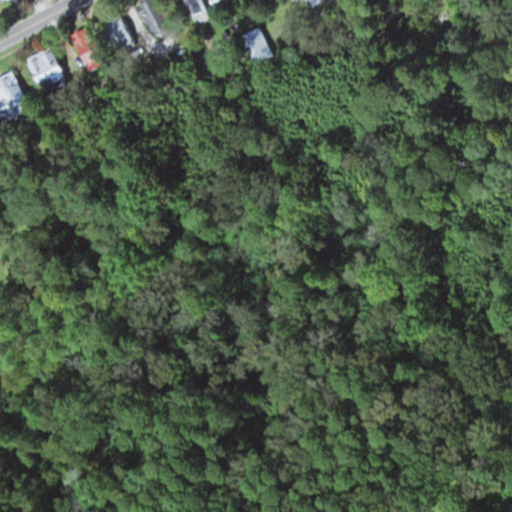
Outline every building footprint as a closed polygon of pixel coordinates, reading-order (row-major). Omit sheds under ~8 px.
[(185,0),(193,22),(208,16),(202,0),(185,0)] [(162,1),(140,1),(140,28),(162,28),(162,1)] [(102,14),(105,20),(95,25),(111,55),(135,43),(117,7),(102,14)] [(80,57),(95,51),(84,26),(69,33),(80,57)] [(268,56),(266,27),(242,29),(244,58),(268,56)] [(42,80),(46,92),(65,85),(51,46),(24,56),(34,83),(42,80)] [(29,109),(11,70),(0,74),(0,119),(1,121),(29,109)]
